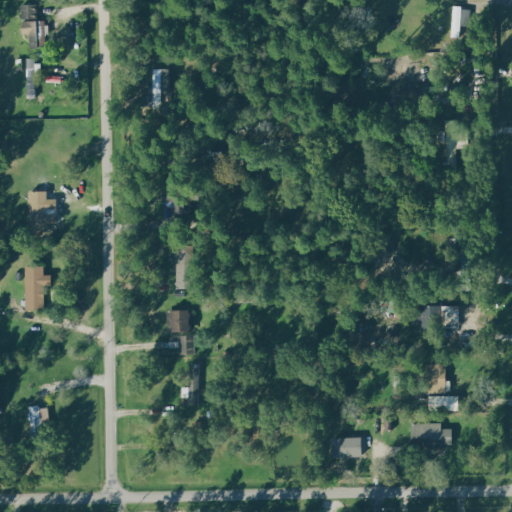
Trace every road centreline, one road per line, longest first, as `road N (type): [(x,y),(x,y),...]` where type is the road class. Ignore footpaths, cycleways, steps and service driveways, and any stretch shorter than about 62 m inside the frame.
road 1 (residential): [(0,500),(511,491)]
road 2 (residential): [(106,0),(114,498)]
